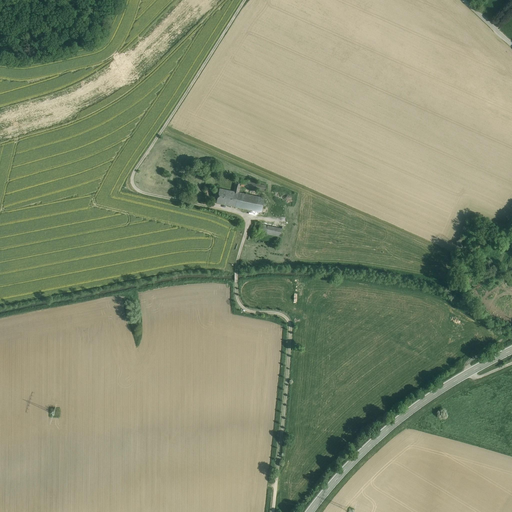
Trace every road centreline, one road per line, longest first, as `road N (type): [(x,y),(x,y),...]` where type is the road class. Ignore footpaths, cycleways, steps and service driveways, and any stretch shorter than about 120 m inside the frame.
road 1 (track): [(272,511),(291,326),(274,312),(241,307),(235,267)]
road 2 (secondary): [(309,511),(413,406),(511,348)]
